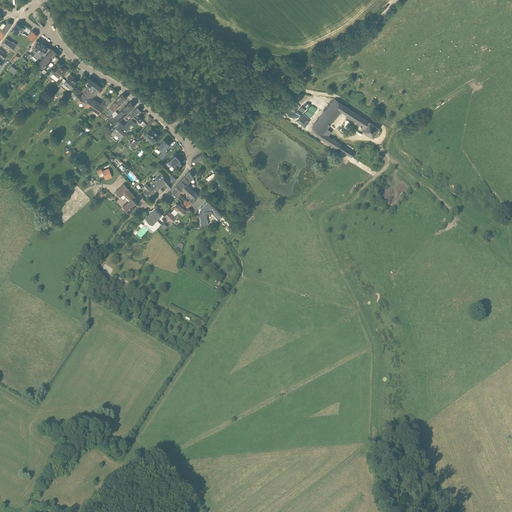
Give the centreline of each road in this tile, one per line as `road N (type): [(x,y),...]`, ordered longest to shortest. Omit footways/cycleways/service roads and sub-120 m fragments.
road 1 (track): [(390,160),(340,208),(331,235),(372,337),(375,442)]
road 2 (unclassified): [(188,119),(257,71),(310,66),(360,37),(397,0)]
road 3 (track): [(511,264),(390,160)]
road 4 (residential): [(166,124),(52,36)]
